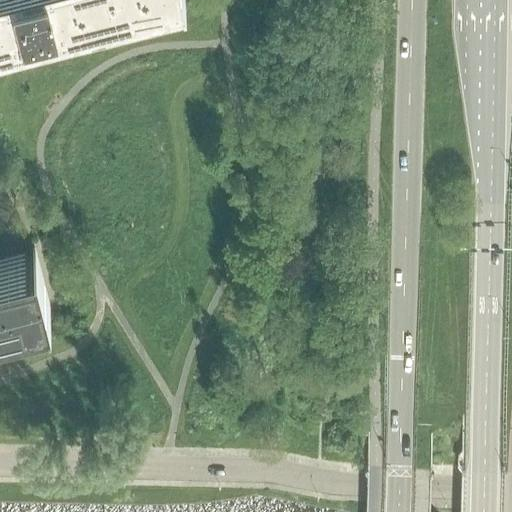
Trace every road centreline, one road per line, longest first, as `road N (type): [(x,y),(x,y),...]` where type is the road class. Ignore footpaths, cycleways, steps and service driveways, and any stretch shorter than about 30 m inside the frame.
road 1 (unclassified): [(0,466),(259,471),(336,484),(511,490)]
road 2 (primary): [(483,511),(491,181),(481,0)]
road 3 (primary): [(411,0),(397,511)]
